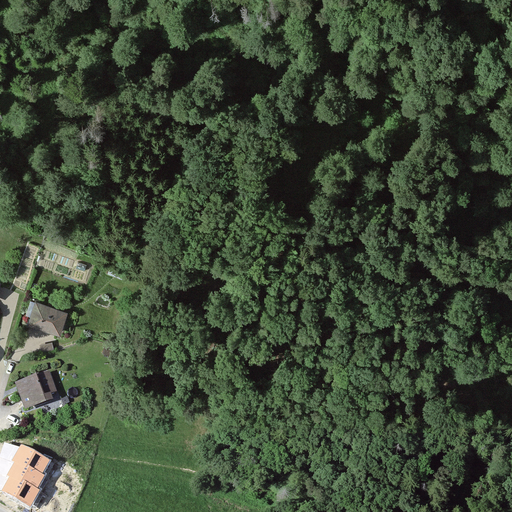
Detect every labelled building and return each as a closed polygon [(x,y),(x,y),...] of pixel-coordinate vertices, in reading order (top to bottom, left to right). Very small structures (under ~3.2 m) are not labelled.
[(35,301),(27,324),(59,335),(67,313),(35,301)] [(14,385),(22,412),(53,403),(51,397),(56,395),(49,374),(14,385)] [(50,460),(21,444),(13,458),(16,460),(42,474),(50,460)] [(42,474),(16,460),(8,474),(9,475),(36,490),(44,476),(42,474)] [(36,490),(9,475),(2,489),(30,505),(38,491),(36,490)]
